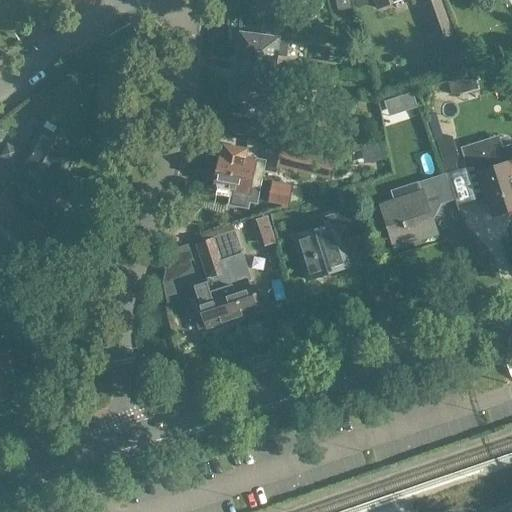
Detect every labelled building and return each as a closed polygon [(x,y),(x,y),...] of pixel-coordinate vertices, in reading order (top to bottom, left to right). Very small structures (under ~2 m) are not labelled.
[(366,0),(352,0),(355,9),(368,4),(366,0)] [(453,35),(441,0),(432,0),(422,4),(435,41),(453,35)] [(242,56),(241,66),(256,67),(255,74),(271,76),(274,59),(286,60),(288,46),(276,44),(276,42),(271,42),(272,30),(261,29),(259,40),(242,38),(241,41),(238,40),(236,52),(239,53),(239,55),(242,56)] [(256,67),(241,66),(239,83),(236,83),(235,86),(232,86),(230,98),(234,99),(233,101),(267,106),(271,76),(255,74),(256,67)] [(282,82),(294,84),(296,72),(284,70),(282,82)] [(306,86),(307,74),(296,72),(294,84),(306,86)] [(452,95),(461,93),(460,86),(476,83),(473,74),(459,77),(449,82),(452,95)] [(399,97),(403,112),(418,107),(413,93),(399,97)] [(447,131),(435,130),(433,146),(446,147),(447,131)] [(50,187),(71,150),(40,132),(19,169),(50,187)] [(0,147),(6,151),(12,139),(0,133),(0,147)] [(511,176),(508,163),(507,163),(499,140),(460,152),(472,192),(484,189),(493,217),(511,210),(511,176)] [(220,156),(217,171),(262,181),(266,163),(245,158),(246,152),(224,147),(222,156),(220,156)] [(276,167),(330,179),(334,160),(280,148),(276,167)] [(259,195),(262,181),(217,171),(214,187),(233,191),(232,194),(248,197),(249,193),(259,195)] [(0,183),(19,194),(12,206),(40,222),(52,202),(27,187),(27,185),(6,173),(0,182),(0,183)] [(418,183),(422,194),(380,207),(394,250),(436,236),(431,222),(440,205),(453,200),(445,174),(418,183)] [(264,201),(262,213),(271,214),(303,203),(298,188),(271,182),(266,202),(264,201)] [(37,228),(12,206),(0,191),(0,218),(33,248),(35,245),(40,248),(45,242),(42,239),(44,235),(37,228)] [(346,222),(351,238),(366,234),(358,207),(320,219),(323,230),(292,240),(306,282),(348,268),(334,226),(346,222)] [(234,232),(218,238),(223,254),(210,258),(213,270),(210,271),(212,278),(215,277),(230,321),(254,313),(253,310),(257,308),(254,296),(249,297),(245,282),(230,286),(226,273),(225,273),(222,262),(241,256),(234,232)] [(205,329),(230,321),(215,277),(212,278),(210,271),(213,270),(210,258),(223,254),(218,238),(195,245),(206,280),(191,285),(196,298),(195,298),(200,312),(192,315),(197,330),(205,328),(205,329)] [(166,269),(163,283),(165,296),(175,294),(172,281),(169,269),(166,269)] [(13,336),(18,351),(28,347),(23,332),(13,336)] [(0,399),(19,393),(12,373),(19,371),(13,353),(0,357),(0,399)]
